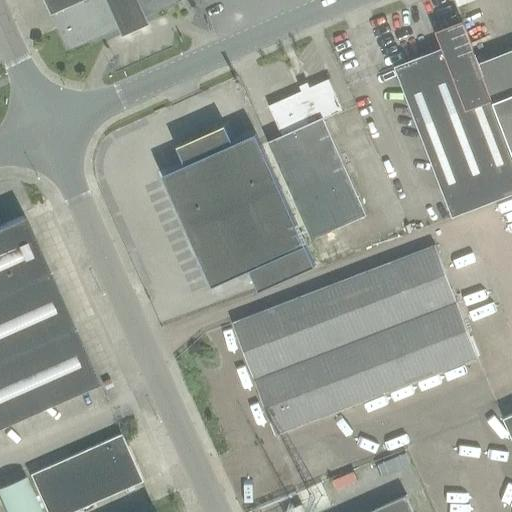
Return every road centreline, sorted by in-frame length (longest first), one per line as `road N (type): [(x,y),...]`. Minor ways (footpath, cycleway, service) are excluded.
road 1 (unclassified): [(217,511),(47,128)]
road 2 (unknown): [(142,342),(448,236),(478,242),(511,282)]
road 3 (unclassified): [(47,128),(343,0)]
